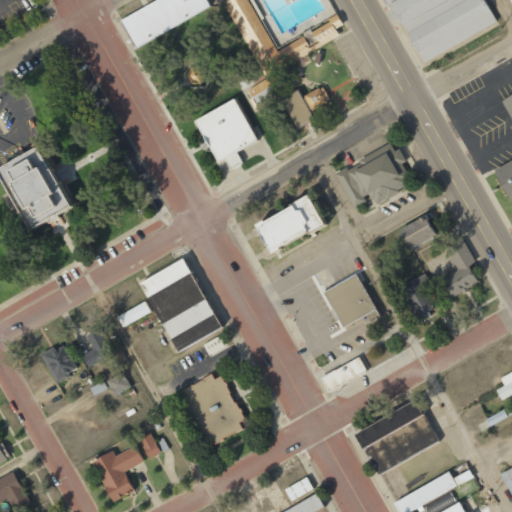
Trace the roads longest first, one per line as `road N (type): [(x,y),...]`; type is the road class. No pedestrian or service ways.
road 1 (residential): [(363,511),(80,0)]
road 2 (residential): [(204,219),(511,43)]
road 3 (primary): [(511,280),(359,0)]
road 4 (residential): [(0,335),(204,219)]
road 5 (residential): [(315,426),(511,318)]
road 6 (residential): [(87,511),(0,362)]
road 7 (residential): [(169,511),(315,426)]
